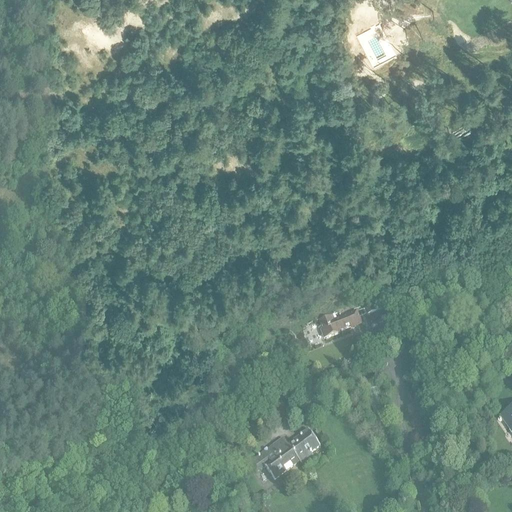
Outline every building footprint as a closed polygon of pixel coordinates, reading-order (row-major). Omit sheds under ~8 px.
[(368,315),(378,311),(373,299),(364,303),(368,315)] [(324,340),(326,339),(340,334),(339,332),(361,323),(356,311),(334,320),(332,315),(318,320),(322,330),(320,331),(324,340)] [(511,433),(511,409),(501,417),(511,433)] [(311,454),(320,447),(308,431),(287,446),(283,439),(277,443),(286,456),(291,452),(299,463),(299,462),(302,466),(314,457),(311,454)] [(274,481),(299,463),(291,452),(286,456),(277,443),(258,457),(259,458),(250,465),(256,473),(264,467),(274,481)] [(235,459),(233,457),(225,447),(215,456),(223,466),(226,463),(230,467),(242,459),(240,456),(235,459)]
